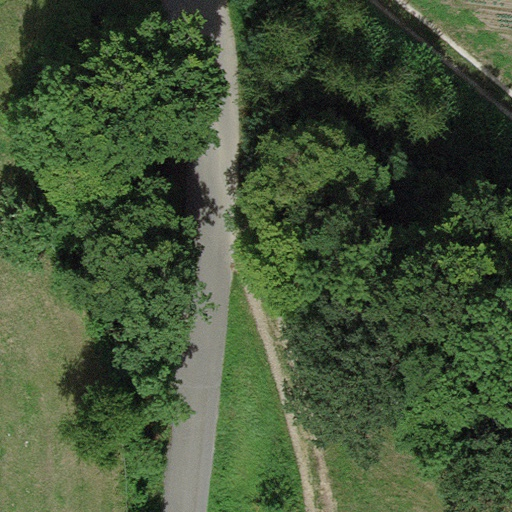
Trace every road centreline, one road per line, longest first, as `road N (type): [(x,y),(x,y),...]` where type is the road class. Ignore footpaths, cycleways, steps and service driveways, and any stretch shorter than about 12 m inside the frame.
road 1 (unclassified): [(177,0),(205,160),(202,367),(189,511)]
road 2 (track): [(317,511),(246,291),(204,234)]
road 3 (track): [(366,0),(511,116)]
